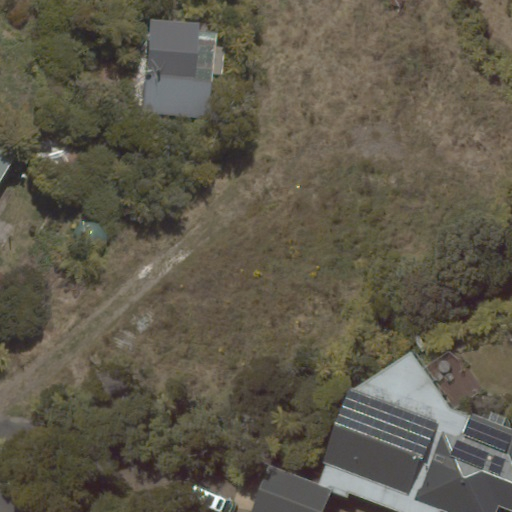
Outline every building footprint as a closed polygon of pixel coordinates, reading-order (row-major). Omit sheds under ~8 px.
[(199,22),(149,17),(139,114),(208,120),(216,34),(198,32),(199,22)] [(439,162),(444,91),(359,86),(354,156),(439,162)] [(0,140),(0,181),(18,151),(0,140)] [(511,509),(511,431),(452,410),(411,348),(349,389),(314,485),(390,511),(495,511),(498,504),(511,509)] [(323,511),(331,492),(269,468),(251,511),(323,511)]
